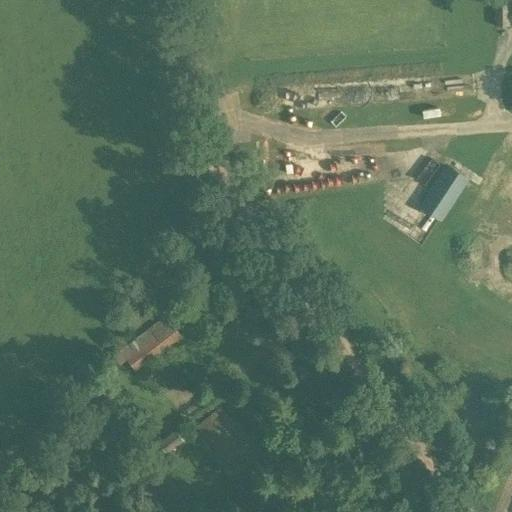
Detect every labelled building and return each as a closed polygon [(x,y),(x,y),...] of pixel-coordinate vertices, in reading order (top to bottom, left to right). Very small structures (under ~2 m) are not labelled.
[(511,0),(496,0),(497,3),(493,3),(494,27),(508,26),(508,3),(511,3),(511,0)] [(440,221),(468,178),(445,163),(417,206),(440,221)] [(134,372),(180,337),(164,316),(118,351),(134,372)] [(218,412),(200,426),(226,457),(220,461),(232,475),(261,452),(250,438),(246,440),(236,427),(233,430),(218,412)] [(165,454),(182,441),(174,430),(157,444),(165,454)]
